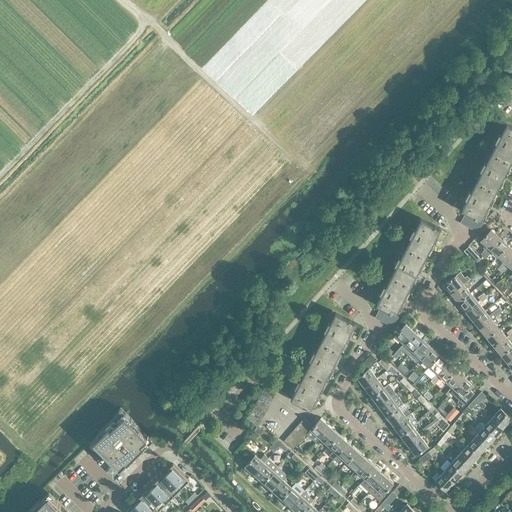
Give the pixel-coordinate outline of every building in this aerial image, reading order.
[(511,126),(506,123),(491,152),(510,163),(511,159),(511,126)] [(510,163),(491,152),(476,181),(496,191),(502,179),(503,180),(506,175),(504,175),(510,163)] [(476,181),(461,210),(465,212),(480,220),(487,208),(488,209),(491,203),(489,203),(496,191),(476,181)] [(480,220),(465,212),(460,223),(476,231),(483,222),(480,220)] [(440,228),(421,218),(406,247),(425,257),(431,246),(433,246),(435,241),(434,241),(440,228)] [(485,249),(481,254),(483,256),(500,237),(491,229),(481,241),(486,245),(483,247),(485,249)] [(500,237),(483,256),(485,258),(491,252),(489,250),(490,248),(498,256),(508,244),(500,237)] [(498,256),(507,263),(511,257),(511,247),(508,244),(498,256)] [(469,246),(464,251),(475,263),(480,258),(469,246)] [(425,257),(406,247),(391,276),(410,286),(416,274),(418,275),(420,270),(419,269),(425,257)] [(456,274),(444,284),(451,293),(470,279),(468,276),(466,278),(460,271),(456,274)] [(410,286),(391,276),(376,304),(380,307),(395,314),(402,302),(403,303),(406,298),(404,297),(410,286)] [(451,293),(458,302),(471,292),(467,287),(471,283),(470,282),(473,279),(471,277),(470,279),(451,293)] [(471,292),(458,302),(466,311),(478,301),(476,298),(471,292)] [(478,301),(466,311),(473,320),(485,310),(480,303),(478,301)] [(395,314),(380,307),(375,317),(390,325),(398,317),(395,314)] [(473,320),(480,329),(499,313),(502,311),(498,307),(489,314),(485,310),(473,320)] [(355,323),(335,313),(320,342),(340,352),(346,340),(347,340),(350,336),(348,335),(355,323)] [(500,313),(480,329),(487,337),(500,327),(496,322),(498,321),(497,319),(501,315),(500,313)] [(404,343),(414,331),(405,324),(395,335),(403,343),(404,343)] [(500,327),(487,337),(494,346),(507,336),(505,334),(500,327)] [(408,355),(412,351),(414,348),(423,339),(414,331),(404,343),(403,344),(402,345),(393,355),(396,358),(403,350),(405,352),(408,355)] [(507,336),(494,346),(502,355),(511,346),(511,342),(509,338),(507,336)] [(418,356),(412,363),(414,365),(415,364),(431,346),(423,339),(414,348),(412,351),(418,356)] [(340,352),(320,342),(306,370),(325,380),(331,368),(333,369),(335,364),(334,363),(340,352)] [(422,360),(429,366),(439,354),(431,346),(415,364),(414,365),(411,369),(414,372),(417,368),(416,367),(422,360)] [(511,346),(502,355),(509,363),(511,360),(511,346)] [(356,377),(364,387),(376,377),(370,368),(378,359),(372,354),(362,365),(366,370),(356,377)] [(429,366),(437,373),(438,373),(448,362),(439,354),(429,366)] [(387,370),(389,369),(392,366),(383,357),(379,361),(387,370)] [(441,376),(446,381),(457,369),(448,362),(438,373),(437,373),(431,380),(435,384),(441,376)] [(392,366),(389,369),(394,374),(397,371),(392,366)] [(446,393),(448,395),(465,376),(457,369),(446,381),(452,386),(446,393)] [(325,380),(306,370),(291,399),(310,409),(316,397),(318,397),(320,393),(319,392),(325,380)] [(413,383),(418,387),(428,375),(424,371),(413,383)] [(364,387),(371,396),(384,387),(380,381),(384,378),(381,374),(377,377),(376,377),(364,387)] [(465,376),(451,392),(453,394),(459,399),(457,401),(463,406),(475,393),(470,388),(474,384),(473,384),(473,382),(471,381),(470,381),(465,376)] [(400,380),(405,385),(408,382),(403,377),(400,380)] [(405,385),(414,394),(417,391),(408,382),(405,385)] [(371,396),(378,406),(391,397),(384,387),(371,396)] [(264,389),(261,395),(271,400),(274,395),(264,389)] [(414,394),(423,403),(426,400),(417,391),(414,394)] [(424,394),(429,399),(432,396),(427,391),(424,394)] [(473,400),(476,402),(478,404),(481,400),(486,395),(481,391),(473,400)] [(378,406),(386,416),(398,406),(399,407),(403,403),(396,393),(391,397),(378,406)] [(489,394),(484,399),(488,403),(493,398),(489,394)] [(261,395),(258,400),(269,405),(271,400),(261,395)] [(258,400),(255,405),(266,410),(269,405),(258,400)] [(426,400),(423,403),(428,409),(432,406),(426,400)] [(476,402),(473,400),(468,405),(471,408),(476,402)] [(483,408),(486,405),(481,400),(478,404),(483,408)] [(443,402),(439,406),(446,414),(450,410),(443,402)] [(255,405),(253,409),(264,415),(266,410),(255,405)] [(398,406),(386,416),(393,426),(410,412),(407,408),(402,411),(399,407),(398,406)] [(451,421),(459,411),(454,406),(445,416),(450,421),(451,421)] [(468,406),(458,418),(461,421),(471,408),(468,406)] [(511,417),(501,407),(492,417),(504,427),(511,418),(511,417)] [(151,441),(149,439),(139,429),(140,427),(121,408),(113,415),(114,416),(97,433),(99,434),(93,440),(98,445),(96,447),(108,459),(109,458),(120,469),(134,454),(136,456),(151,441)] [(253,409),(250,415),(261,420),(264,415),(253,409)] [(393,426),(400,435),(413,426),(418,422),(411,412),(393,426)] [(435,415),(440,420),(443,417),(438,412),(435,415)] [(248,419),(256,426),(258,425),(261,420),(250,415),(248,419)] [(316,442),(320,438),(320,437),(330,425),(321,417),(313,426),(309,430),(306,433),(316,442)] [(443,417),(440,420),(446,426),(449,423),(443,417)] [(492,417),(484,425),(496,436),(504,427),(492,417)] [(300,422),(309,430),(313,426),(304,418),(300,422)] [(461,421),(458,418),(452,425),(456,427),(461,421)] [(304,435),(306,433),(309,430),(300,422),(296,427),(304,435)] [(479,422),(472,430),(488,445),(496,436),(484,425),(479,422)] [(250,434),(255,437),(262,429),(258,425),(256,426),(250,434)] [(320,437),(320,438),(329,445),(339,433),(330,425),(320,437)] [(400,435),(407,445),(420,435),(413,426),(400,435)] [(300,439),(304,435),(296,427),(292,431),(300,439)] [(255,437),(259,441),(267,432),(262,429),(255,437)] [(472,430),(464,439),(480,454),(488,445),(472,430)] [(297,443),(300,439),(292,431),(288,436),(297,443)] [(447,431),(442,437),(445,440),(450,434),(447,431)] [(267,432),(259,441),(263,445),(271,436),(267,432)] [(329,455),(333,459),(349,442),(339,433),(329,445),(334,450),(329,455)] [(420,435),(407,445),(415,455),(428,445),(420,435)] [(293,448),(297,443),(288,436),(284,440),(293,448)] [(445,440),(442,437),(437,443),(440,446),(445,440)] [(280,446),(283,443),(278,439),(270,448),(274,451),(280,445),(280,446)] [(467,444),(460,452),(472,463),(480,454),(464,439),(463,440),(467,444)] [(342,457),(347,462),(358,450),(349,442),(333,459),(337,462),(342,457)] [(434,447),(427,453),(430,457),(432,456),(431,454),(437,450),(434,447)] [(296,451),(302,457),(305,454),(299,448),(296,451)] [(347,462),(356,470),(367,458),(358,450),(347,462)] [(460,452),(452,461),(464,472),(472,463),(460,452)] [(305,454),(302,457),(311,465),(314,462),(311,459),(312,457),(308,453),(306,455),(305,454)] [(430,457),(427,453),(419,459),(422,463),(430,457)] [(244,466),(254,474),(268,458),(264,454),(260,459),(255,454),(244,466)] [(292,457),(298,462),(300,459),(295,454),(292,457)] [(254,474),(263,482),(278,466),(268,458),(254,474)] [(356,470),(365,478),(376,466),(367,458),(356,470)] [(300,459),(298,462),(303,467),(306,464),(300,459)] [(452,461),(444,471),(456,481),(464,472),(452,461)] [(181,488),(189,480),(173,463),(168,469),(169,470),(167,473),(181,488)] [(314,468),(320,473),(323,470),(317,464),(314,468)] [(278,466),(263,482),(272,490),(282,479),(287,474),(278,466)] [(360,483),(369,491),(385,474),(376,466),(365,478),(360,483)] [(310,473),(315,478),(318,475),(313,470),(310,473)] [(323,470),(320,473),(326,478),(329,475),(323,470)] [(456,481),(444,471),(440,475),(437,472),(433,477),(436,480),(448,490),(456,481)] [(181,488),(167,473),(164,476),(163,474),(157,479),(174,495),(181,488)] [(385,474),(369,491),(380,501),(385,495),(383,494),(394,482),(385,474)] [(318,475),(315,478),(321,484),(324,480),(318,475)] [(174,495),(157,479),(152,484),(154,486),(151,488),(166,503),(174,495)] [(272,490),(281,498),(291,487),(282,479),(272,490)] [(332,484),(338,489),(341,486),(335,481),(332,484)] [(291,487),(281,498),(290,507),(304,491),(305,490),(295,482),(291,487)] [(385,500),(388,503),(389,504),(404,488),(399,484),(385,500)] [(328,489),(334,494),(336,491),(330,486),(328,489)] [(341,486),(338,489),(344,494),(347,491),(341,486)] [(166,503),(151,488),(149,491),(147,489),(142,494),(158,511),(166,503)] [(200,505),(211,495),(207,491),(202,496),(196,501),(200,505)] [(290,507),(296,511),(301,511),(310,503),(313,499),(304,491),(290,507)] [(336,491),(334,494),(339,500),(342,497),(336,491)] [(156,511),(158,511),(142,494),(137,499),(139,501),(136,503),(144,511),(156,511)] [(64,511),(66,510),(54,498),(51,501),(46,495),(41,501),(40,499),(26,511),(64,511)] [(351,500),(356,505),(359,502),(353,497),(351,500)] [(388,503),(385,500),(380,506),(382,508),(388,503)] [(200,505),(196,501),(190,507),(194,511),(200,505)] [(346,505),(352,511),(354,508),(349,502),(346,505)] [(359,502),(356,505),(362,511),(365,508),(359,502)] [(144,511),(136,503),(133,506),(132,504),(126,509),(128,511),(144,511)] [(301,511),(318,511),(319,511),(310,503),(301,511)] [(407,503),(399,511),(418,511),(420,510),(415,506),(412,508),(407,503)]
